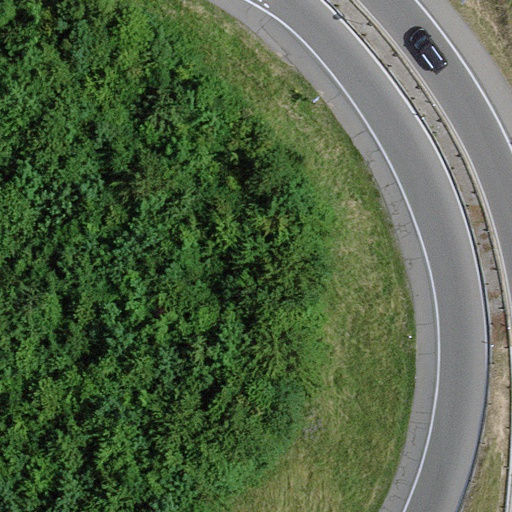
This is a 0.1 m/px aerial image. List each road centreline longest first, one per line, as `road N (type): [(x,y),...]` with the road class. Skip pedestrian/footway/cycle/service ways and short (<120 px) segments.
road 1 (motorway): [(285,0),(377,106),(441,238),(458,366),(446,452),(427,511)]
road 2 (motorway): [(511,207),(475,127),(385,0)]
